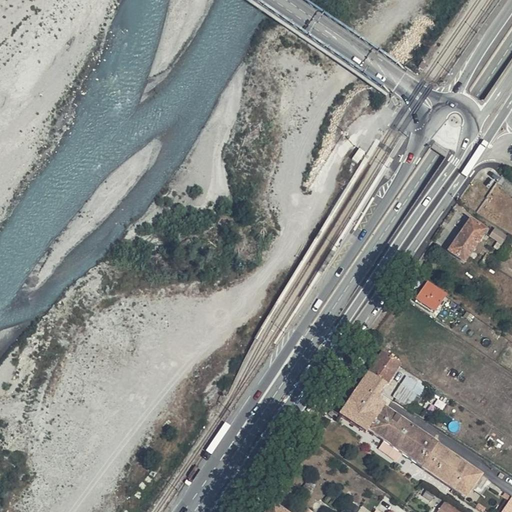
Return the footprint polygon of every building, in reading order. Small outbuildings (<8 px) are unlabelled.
[(359,150),(352,161),(358,164),(365,154),(359,150)] [(470,219),(446,253),(465,266),(488,231),(470,219)] [(508,237),(495,229),(489,237),(502,246),(508,237)] [(427,283),(415,301),(434,314),(447,296),(427,283)] [(433,439),(387,410),(383,407),(384,405),(375,400),(398,367),(377,353),(351,391),(336,413),(361,430),(363,427),(419,462),(418,466),(464,494),(472,483),(480,472),(480,471),(432,442),(433,439)] [(408,377),(394,398),(411,409),(413,406),(415,408),(422,397),(416,393),(421,385),(408,377)] [(322,403),(334,412),(334,411),(349,390),(335,380),(322,403)] [(351,391),(349,390),(334,411),(336,413),(351,391)] [(488,477),(480,472),(472,483),(481,489),(488,477)] [(244,511),(261,511),(270,499),(260,491),(244,511)] [(290,511),(272,498),(270,499),(261,511),(290,511)] [(441,511),(458,511),(459,511),(443,501),(438,509),(441,511)]
